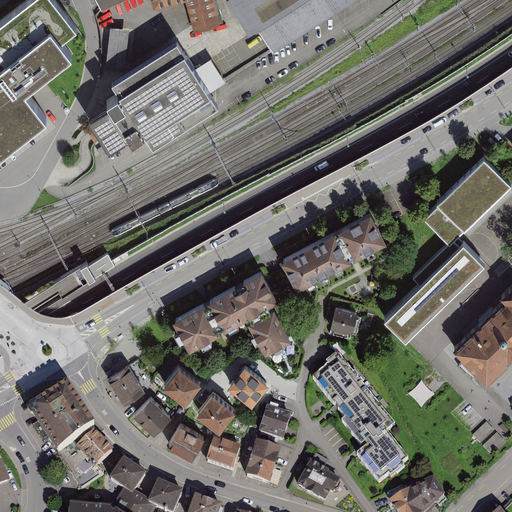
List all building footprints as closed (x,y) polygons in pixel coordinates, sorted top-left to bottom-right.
[(60,41),(76,29),(59,6),(53,0),(28,0),(0,22),(0,153),(2,156),(47,119),(27,91),(72,56),(60,41)] [(96,0),(102,12),(128,0),(96,0)] [(150,0),(155,11),(187,2),(195,33),(220,26),(213,0),(150,0)] [(230,0),(229,1),(250,35),(261,28),(274,49),(355,0),(230,0)] [(130,28),(110,27),(106,69),(125,70),(130,28)] [(153,146),(217,106),(177,41),(111,82),(118,93),(105,102),(110,109),(90,122),(108,150),(129,136),(130,139),(133,143),(146,135),(153,146)] [(422,224),(446,249),(454,242),(507,192),(482,165),(422,224)] [(355,263),(382,248),(367,218),(334,235),(335,237),(332,239),(332,236),(277,266),(293,296),(355,263)] [(381,324),(403,346),(483,270),(454,242),(446,249),(410,283),(417,290),(381,324)] [(87,262),(54,282),(63,296),(121,260),(114,249),(88,264),(87,262)] [(261,272),(176,319),(194,352),(221,338),(220,334),(223,332),(225,335),(248,322),(250,325),(247,327),(265,360),(292,345),(274,313),(270,315),(268,311),(279,305),(261,272)] [(484,391),(511,363),(511,287),(498,302),(502,306),(450,355),(484,391)] [(31,305),(36,299),(29,294),(24,300),(31,305)] [(357,312),(337,307),(331,332),(351,337),(352,334),(356,335),(360,317),(356,316),(357,312)] [(331,370),(316,382),(336,408),(346,422),(344,424),(363,449),(368,446),(371,451),(362,458),(382,484),(410,463),(389,436),(399,429),(342,355),(328,366),(331,370)] [(186,400),(201,382),(179,365),(165,383),(186,400)] [(231,384),(252,401),(267,382),(245,365),(231,384)] [(109,378),(124,402),(143,389),(128,366),(109,378)] [(28,420),(55,461),(71,451),(94,433),(66,392),(29,414),(28,420)] [(198,412),(219,429),(234,409),(213,393),(198,412)] [(136,413),(155,431),(171,414),(152,396),(136,413)] [(261,432),(283,439),(290,416),(268,410),(261,432)] [(486,422),(472,435),(480,443),(494,430),(486,422)] [(180,423),(169,443),(194,456),(205,437),(180,423)] [(75,455),(94,476),(112,459),(92,439),(75,455)] [(208,462),(233,470),(240,447),(215,439),(208,462)] [(269,484),(279,449),(258,442),(247,477),(268,484),(269,484)] [(281,462),(291,463),(292,450),(282,449),(281,462)] [(79,496),(100,483),(94,476),(75,455),(71,451),(55,461),(79,496)] [(0,482),(13,478),(4,457),(1,458),(0,454),(0,482)] [(316,456),(313,462),(326,468),(328,462),(316,456)] [(342,487),(341,483),(330,477),(330,475),(312,465),(298,489),(327,503),(332,494),(336,494),(339,493),(341,490),(342,487)] [(122,496),(131,501),(144,482),(122,467),(109,487),(122,496)] [(436,480),(392,503),(397,511),(432,511),(446,499),(436,480)] [(148,510),(150,511),(175,511),(180,500),(156,489),(148,510)] [(131,501),(122,496),(112,511),(150,511),(148,510),(131,501)]
